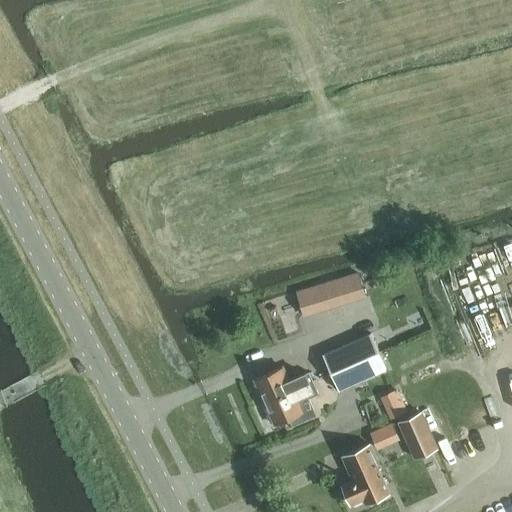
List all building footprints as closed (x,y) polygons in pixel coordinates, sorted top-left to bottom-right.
[(297,293),(305,315),(364,295),(357,274),(297,293)] [(323,354),(331,372),(380,349),(372,333),(323,354)] [(380,349),(331,372),(339,390),(388,367),(380,349)] [(261,391),(265,402),(313,380),(310,371),(290,380),(283,366),(255,378),(256,381),(254,384),(255,385),(258,391),(261,391)] [(313,380),(265,402),(270,411),(268,414),(271,421),(274,421),(275,425),(304,412),(297,398),(308,393),(312,403),(322,398),(317,389),(313,380)] [(391,417),(410,407),(398,385),(379,395),(391,417)] [(399,421),(416,458),(437,448),(421,411),(399,421)] [(342,485),(350,504),(364,498),(367,503),(390,493),(379,469),(381,468),(370,443),(343,455),(354,480),(342,485)]
